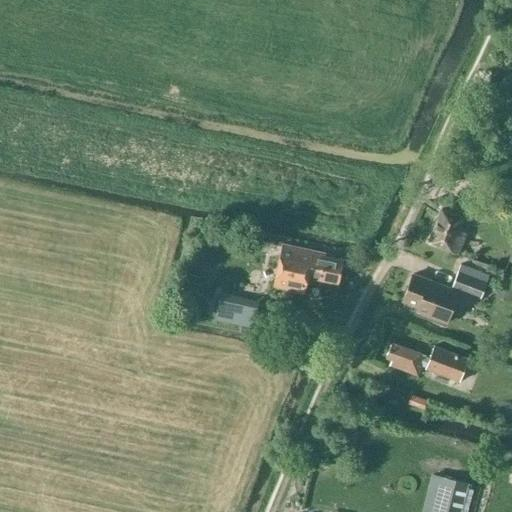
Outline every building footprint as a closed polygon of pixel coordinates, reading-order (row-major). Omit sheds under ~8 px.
[(511,192),(493,189),(491,202),(511,204),(511,192)] [(463,217),(441,208),(428,242),(457,253),(463,236),(457,234),(463,217)] [(470,232),(463,238),(478,253),(485,247),(470,232)] [(325,253),(282,244),(273,286),(304,292),(307,276),(338,283),(343,259),(325,255),(325,253)] [(460,264),(451,286),(480,298),(489,275),(460,264)] [(199,278),(188,273),(185,280),(197,285),(199,278)] [(413,273),(403,301),(418,306),(416,311),(446,322),(458,291),(413,273)] [(511,293),(511,279),(502,276),(498,288),(511,293)] [(217,320),(254,327),(259,300),(222,293),(220,307),(215,306),(213,316),(217,317),(217,320)] [(434,346),(429,359),(424,357),(425,355),(391,342),(385,357),(391,359),(389,365),(417,375),(421,366),(425,368),(425,369),(459,382),(468,358),(434,346)] [(460,511),(467,486),(441,479),(432,511),(460,511)]
